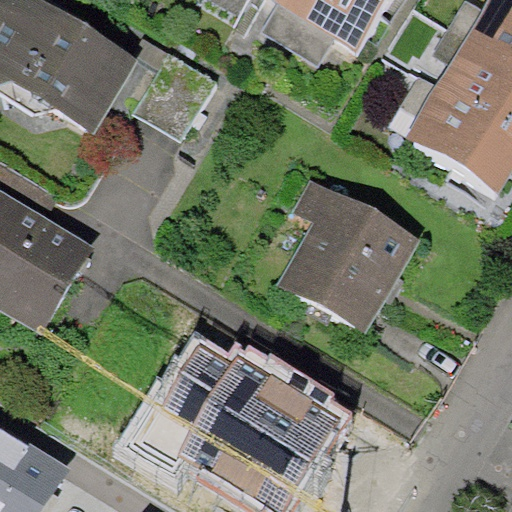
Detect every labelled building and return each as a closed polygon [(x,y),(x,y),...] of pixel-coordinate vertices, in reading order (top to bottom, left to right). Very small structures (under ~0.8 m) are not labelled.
[(134,65),(22,0),(0,0),(0,92),(37,114),(57,110),(95,131),(134,65)] [(393,0),(203,0),(203,2),(310,71),(334,33),(361,51),(393,0)] [(511,172),(511,0),(492,0),(467,41),(441,82),(406,138),(498,195),(511,172)] [(218,84),(169,54),(134,111),(183,141),(218,84)] [(420,243),(311,177),(292,208),(317,224),(279,285),(364,336),(397,280),(420,243)] [(94,252),(0,194),(0,308),(43,335),(94,252)] [(304,400),(225,352),(166,448),(245,496),(304,400)] [(46,511),(60,490),(0,454),(0,511),(46,511)]
